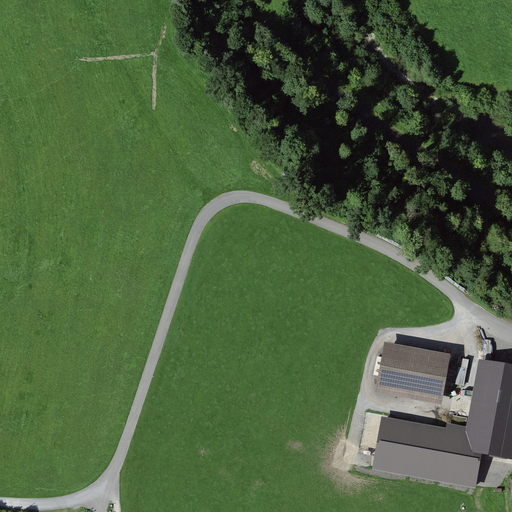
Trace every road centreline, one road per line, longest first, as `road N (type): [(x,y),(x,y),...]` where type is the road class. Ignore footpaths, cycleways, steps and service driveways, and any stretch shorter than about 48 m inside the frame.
road 1 (residential): [(107,482),(197,233),(209,212),(234,196),(315,218),(401,256),(511,332)]
road 2 (track): [(478,312),(446,335),(392,337),(374,349),(371,395),(424,412)]
